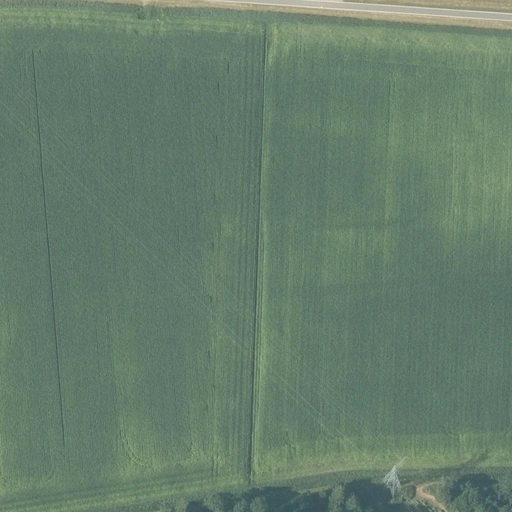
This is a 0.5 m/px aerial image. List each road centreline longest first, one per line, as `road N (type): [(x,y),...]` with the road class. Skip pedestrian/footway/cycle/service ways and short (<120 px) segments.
road 1 (track): [(188,511),(354,486),(511,482)]
road 2 (unclassified): [(511,18),(248,0)]
